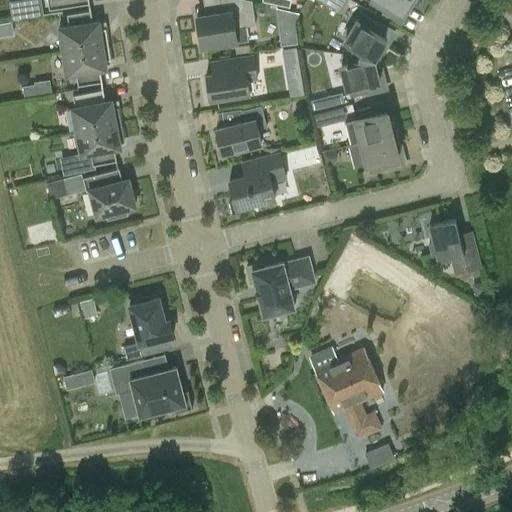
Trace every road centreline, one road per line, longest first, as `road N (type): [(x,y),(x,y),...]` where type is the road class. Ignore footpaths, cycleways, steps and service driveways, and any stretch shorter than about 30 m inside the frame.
road 1 (residential): [(200,244),(440,183),(446,170),(417,61),(455,0)]
road 2 (residential): [(250,447),(171,442),(0,464)]
road 3 (residential): [(200,244),(147,0)]
road 4 (residential): [(250,447),(200,244)]
road 5 (residential): [(200,244),(72,275)]
